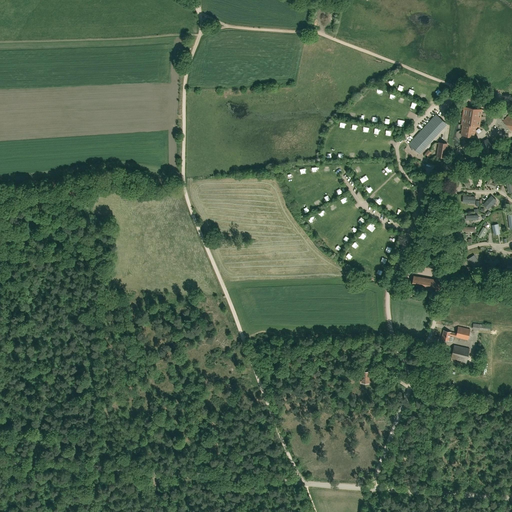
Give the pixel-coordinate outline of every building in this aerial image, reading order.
[(476,126),(479,127),(482,109),(465,107),(463,124),(476,126)] [(510,128),(511,126),(511,112),(503,121),(510,128)] [(426,141),(444,122),(436,114),(409,144),(419,154),(429,143),(426,141)] [(476,126),(463,124),(461,135),(474,137),(476,126)] [(482,158),(495,150),(488,138),(478,144),(483,151),(479,153),(482,158)] [(436,156),(445,157),(448,144),(439,143),(436,156)] [(511,152),(511,144),(499,143),(498,151),(511,152)] [(489,180),(489,177),(485,176),(484,184),(492,185),(493,181),(489,180)] [(403,188),(407,191),(411,187),(406,183),(403,188)] [(479,202),(485,207),(494,198),(488,193),(479,202)] [(464,218),(475,217),(475,213),(470,213),(470,209),(463,210),(464,218)] [(460,224),(460,234),(464,234),(464,236),(470,236),(470,225),(460,224)] [(478,235),(483,226),(480,224),(474,233),(478,235)] [(352,244),(357,247),(360,242),(355,239),(352,244)] [(479,263),(473,255),(468,258),(473,266),(479,263)] [(440,290),(441,284),(437,283),(413,279),(411,288),(436,292),(436,290),(440,290)] [(468,340),(470,330),(458,327),(457,334),(451,332),(444,331),(442,339),(451,341),(452,340),(452,341),(453,338),(452,338),(453,336),(450,336),(450,335),(456,337),(468,340)] [(466,365),(469,349),(454,345),(450,362),(466,365)] [(444,389),(446,389),(445,379),(433,381),(434,392),(444,391),(444,389)]
